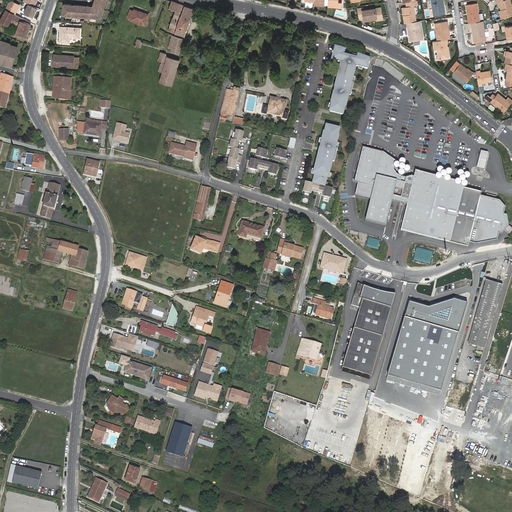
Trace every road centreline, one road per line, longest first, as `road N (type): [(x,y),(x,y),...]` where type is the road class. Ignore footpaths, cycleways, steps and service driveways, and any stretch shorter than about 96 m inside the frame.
road 1 (residential): [(203,179),(322,220),(372,262),(401,271),(434,271),(511,249)]
road 2 (residential): [(75,414),(107,243),(101,218),(57,149)]
road 3 (unknown): [(401,271),(369,383),(337,371),(362,255)]
road 4 (residential): [(245,8),(203,179)]
road 5 (residential): [(57,149),(37,121),(28,88),(51,0)]
road 6 (tertiary): [(389,48),(511,140)]
road 7 (tertiary): [(245,8),(318,22),(389,48)]
road 8 (residential): [(203,179),(57,149)]
